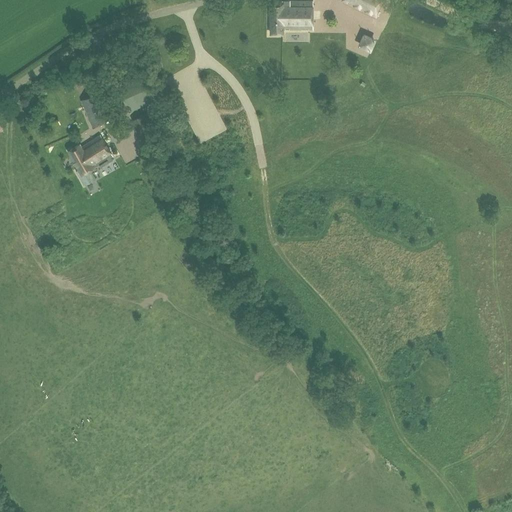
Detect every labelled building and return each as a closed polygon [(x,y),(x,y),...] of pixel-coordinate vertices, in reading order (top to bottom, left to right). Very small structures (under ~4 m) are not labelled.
[(376,17),(384,0),(342,0),(376,17)] [(282,1),(282,3),(270,4),(270,33),(282,33),(282,30),(312,30),(312,1),(282,1)] [(227,75),(237,71),(234,65),(224,69),(227,75)] [(145,71),(117,84),(129,111),(149,101),(156,98),(157,97),(145,71)] [(208,95),(215,89),(211,84),(204,90),(208,95)] [(93,126),(109,120),(97,93),(82,99),(93,126)] [(146,149),(160,144),(151,125),(154,124),(149,115),(147,115),(146,113),(132,118),(146,149)] [(94,175),(91,170),(113,156),(102,135),(82,146),(81,143),(67,151),(77,170),(75,171),(82,181),(94,175)] [(102,184),(126,170),(123,163),(99,177),(102,184)] [(142,163),(134,168),(150,199),(159,195),(142,163)] [(100,199),(133,184),(128,173),(95,188),(100,199)] [(133,182),(101,202),(109,216),(142,197),(133,182)] [(61,242),(101,223),(95,211),(55,230),(61,242)]
